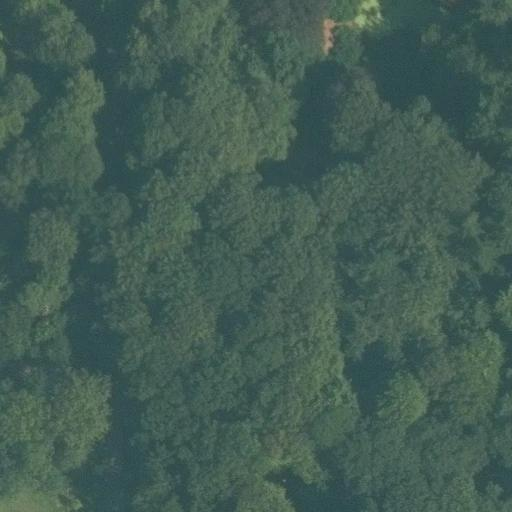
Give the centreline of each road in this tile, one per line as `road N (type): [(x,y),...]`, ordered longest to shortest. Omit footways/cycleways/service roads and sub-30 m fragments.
road 1 (unclassified): [(95,0),(110,403)]
road 2 (track): [(110,403),(294,392),(511,395)]
road 3 (track): [(511,207),(180,121)]
road 4 (unclassified): [(177,511),(147,444),(110,403)]
